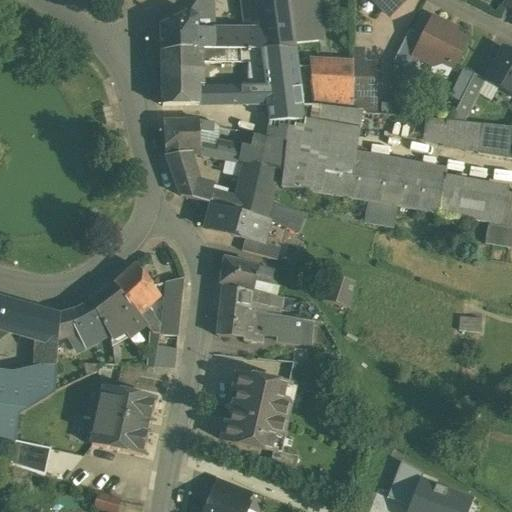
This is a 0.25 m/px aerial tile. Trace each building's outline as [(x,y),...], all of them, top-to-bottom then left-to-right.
[(211,0),(199,0),(197,2),(189,13),(189,14),(196,19),(196,33),(212,33),(213,33),(211,0)] [(286,0),(253,0),(254,6),(258,33),(260,51),(295,51),(294,46),(293,46),(286,0)] [(286,0),(293,46),(294,46),(320,42),(313,0),(286,0)] [(372,0),(381,9),(390,0),(372,0)] [(396,0),(390,0),(381,9),(390,18),(402,6),(396,0)] [(189,13),(159,28),(159,52),(160,52),(160,53),(196,50),(196,33),(196,19),(189,14),(189,13)] [(455,30),(432,19),(422,38),(413,56),(419,60),(433,66),(441,64),(451,69),(465,41),(457,37),(455,30)] [(409,31),(393,63),(413,73),(419,60),(413,56),(422,38),(409,31)] [(212,50),(212,33),(196,33),(196,50),(212,50)] [(213,33),(212,33),(212,50),(241,51),(260,51),(258,33),(213,33)] [(511,54),(502,49),(486,77),(496,83),(492,88),(495,89),(511,98),(511,54)] [(196,50),(160,53),(161,107),(233,105),(233,90),(202,90),(202,80),(197,80),(197,65),(196,50)] [(212,50),(196,50),(197,65),(241,65),(241,51),(212,50)] [(260,51),(241,51),(241,65),(247,65),(246,89),(246,105),(246,106),(267,106),(269,123),(304,122),(309,124),(297,68),(295,51),(260,51)] [(360,52),(351,52),(351,68),(360,68),(360,52)] [(320,74),(310,75),(314,108),(351,109),(351,100),(351,68),(319,66),(320,74)] [(319,66),(310,67),(310,75),(320,74),(319,66)] [(310,67),(297,68),(309,124),(358,131),(361,113),(314,109),(310,75),(310,67)] [(360,68),(351,68),(351,100),(373,100),(373,69),(360,68)] [(462,72),(449,98),(460,103),(472,77),(462,72)] [(486,77),(477,95),(489,101),(495,89),(492,88),(496,83),(486,77)] [(246,89),(233,90),(233,105),(246,105),(246,89)] [(373,100),(351,100),(351,109),(373,110),(373,100)] [(102,109),(106,125),(114,123),(110,107),(102,109)] [(197,122),(163,124),(165,153),(167,158),(186,155),(200,155),(199,143),(199,133),(212,134),(213,123),(197,122)] [(358,131),(309,124),(304,122),(269,123),(266,139),(275,142),(285,144),(285,143),(345,150),(355,152),(358,131)] [(482,127),(449,123),(446,145),(477,150),(482,127)] [(510,130),(482,127),(477,150),(477,155),(505,160),(510,130)] [(250,135),(233,131),(231,142),(248,146),(250,135)] [(266,139),(259,138),(253,166),(269,170),(275,142),(266,139)] [(241,152),(199,143),(200,155),(200,156),(239,164),(241,152)] [(445,172),(345,154),(345,150),(285,143),(285,144),(280,188),(384,207),(394,208),(437,216),(443,187),(445,172)] [(186,155),(167,158),(172,173),(191,167),(186,155)] [(253,166),(247,165),(238,201),(235,213),(265,220),(276,172),(269,170),(253,166)] [(191,167),(172,173),(180,197),(208,205),(211,194),(212,188),(196,184),(191,167)] [(506,198),(443,187),(437,216),(487,225),(500,227),(506,198)] [(238,201),(211,194),(208,205),(212,207),(235,213),(238,201)] [(511,198),(506,198),(500,227),(511,228),(511,198)] [(303,218),(269,206),(265,220),(297,234),(303,218)] [(384,209),(370,206),(367,222),(391,227),(394,208),(384,207),(384,209)] [(235,213),(212,207),(205,230),(244,241),(261,245),(261,244),(267,222),(235,213)] [(511,228),(500,227),(487,225),(484,245),(511,250),(511,228)] [(261,245),(244,241),(241,252),(276,261),(279,249),(261,244),(261,245)] [(256,267),(223,260),(219,285),(251,292),(253,281),(270,285),(272,278),(276,279),(277,274),(273,273),(273,272),(256,268),(256,267)] [(143,277),(134,266),(113,286),(135,313),(145,305),(144,304),(156,295),(142,277),(143,277)] [(353,284),(330,277),(322,302),(348,310),(353,284)] [(183,280),(167,284),(162,337),(177,338),(183,280)] [(113,286),(104,293),(121,314),(125,311),(141,330),(145,326),(113,286)] [(248,294),(221,288),(219,309),(246,313),(247,305),(248,293),(248,294)] [(121,314),(104,293),(89,304),(98,318),(108,336),(107,336),(110,342),(123,335),(127,340),(141,330),(125,311),(121,314)] [(271,298),(248,293),(247,305),(270,308),(271,298)] [(282,299),(271,298),(270,308),(280,310),(282,299)] [(59,316),(0,299),(0,326),(39,338),(57,341),(57,339),(58,335),(59,316)] [(89,304),(76,312),(59,316),(58,335),(57,339),(59,339),(59,338),(68,335),(71,339),(77,352),(107,336),(108,336),(98,318),(89,304)] [(313,306),(303,304),(301,322),(311,323),(323,325),(324,325),(313,306)] [(246,313),(219,309),(216,337),(243,340),(243,343),(260,345),(262,335),(263,316),(246,313)] [(301,322),(263,316),(262,335),(276,337),(276,342),(309,345),(311,323),(301,322)] [(159,336),(152,335),(150,332),(148,335),(147,368),(152,368),(159,336)] [(39,369),(14,375),(0,373),(0,441),(14,443),(18,417),(54,394),(57,341),(39,338),(39,369)] [(157,349),(152,368),(153,370),(173,371),(175,352),(157,349)] [(318,367),(292,364),(287,387),(293,389),(293,390),(312,394),(318,367)] [(99,366),(91,365),(91,376),(97,373),(100,367),(99,366)] [(284,387),(236,376),(232,392),(236,393),(233,403),(231,403),(224,408),(229,415),(230,416),(228,426),(225,425),(221,442),(269,452),(272,440),(277,441),(282,438),(289,405),(286,401),(281,399),(284,387)] [(154,399),(103,388),(91,446),(141,457),(154,399)] [(298,458),(278,453),(278,455),(272,453),(269,465),(295,471),(298,458)] [(388,501),(409,509),(420,483),(423,475),(400,463),(388,501)] [(251,493),(218,480),(213,493),(246,506),(251,493)] [(468,511),(472,503),(420,483),(409,509),(408,511),(468,511)] [(244,511),(246,506),(213,493),(205,511),(244,511)]
